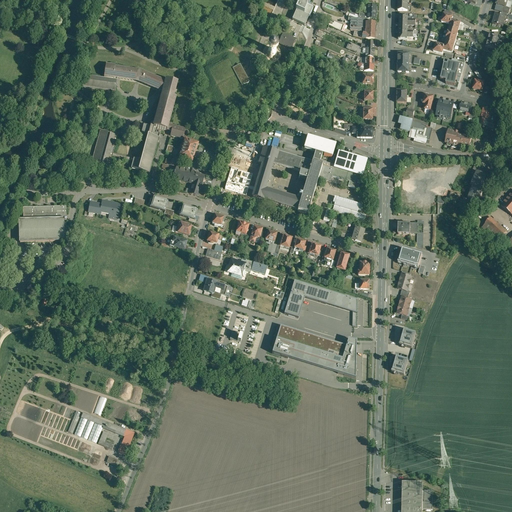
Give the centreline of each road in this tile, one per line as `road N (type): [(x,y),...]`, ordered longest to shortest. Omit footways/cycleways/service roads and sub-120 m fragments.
road 1 (unclassified): [(210,204),(161,404),(117,511)]
road 2 (secondary): [(382,258),(376,511)]
road 3 (track): [(174,354),(50,321),(11,331),(0,344)]
road 4 (residential): [(210,204),(382,258)]
road 5 (secondary): [(388,0),(384,151)]
road 6 (residential): [(78,194),(144,186),(210,204)]
road 7 (residential): [(271,121),(320,0)]
road 8 (residential): [(384,151),(511,152)]
